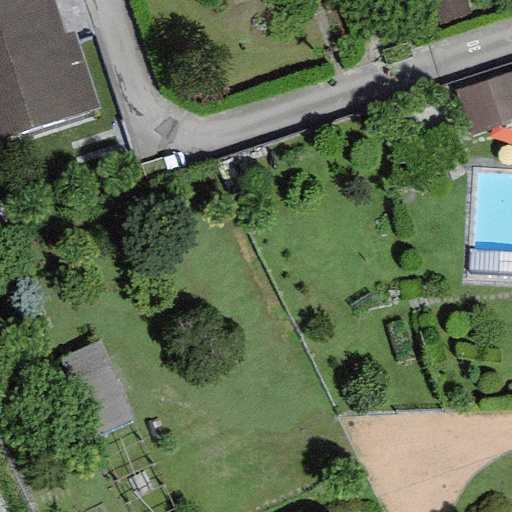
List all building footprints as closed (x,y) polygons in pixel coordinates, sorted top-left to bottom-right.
[(0,0),(0,141),(100,110),(77,33),(64,37),(52,0),(0,0)] [(464,0),(424,0),(435,33),(471,22),(464,0)] [(511,72),(458,91),(473,133),(511,119),(511,72)] [(476,278),(511,278),(511,170),(478,169),(476,278)] [(99,340),(59,357),(94,436),(134,419),(99,340)]
